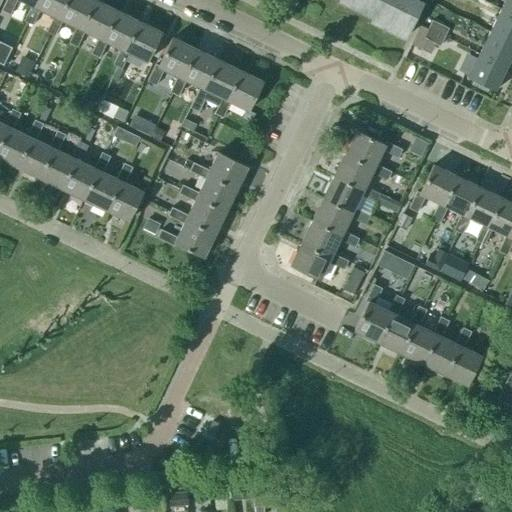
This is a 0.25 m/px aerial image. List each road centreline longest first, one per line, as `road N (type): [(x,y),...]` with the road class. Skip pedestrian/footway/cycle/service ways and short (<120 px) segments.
road 1 (residential): [(0,477),(114,464),(151,447),(238,271)]
road 2 (residential): [(238,271),(332,67)]
road 3 (unclassified): [(511,155),(332,67)]
road 4 (unclassified): [(332,67),(193,0)]
